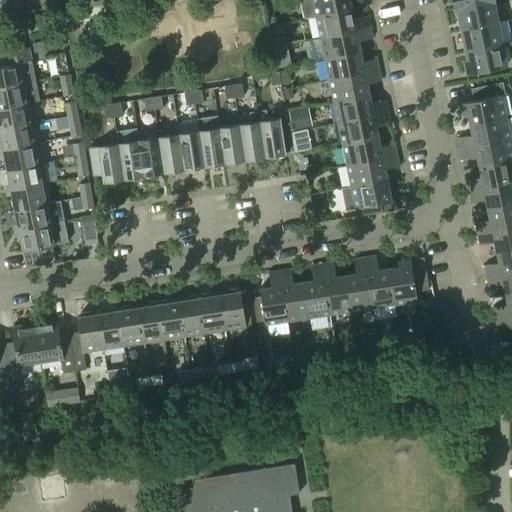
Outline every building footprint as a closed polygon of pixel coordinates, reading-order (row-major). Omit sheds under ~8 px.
[(18,0),(0,0),(0,13),(21,10),(18,0)] [(299,0),(303,18),(315,16),(351,8),(349,0),(299,0)] [(497,22),(492,0),(455,8),(456,9),(457,9),(461,29),(497,22)] [(351,8),(315,16),(319,37),(370,26),(367,15),(353,18),(351,8)] [(501,43),(497,22),(461,29),(465,51),(501,43)] [(370,26),(319,37),(324,58),(360,50),(358,41),(372,37),(370,26)] [(505,65),(501,43),(465,51),(467,59),(464,60),(466,73),(505,65)] [(4,65),(0,65),(0,87),(35,81),(28,47),(2,53),(4,65)] [(360,50),(324,58),(328,79),(378,69),(376,58),(362,60),(360,50)] [(288,54),(276,57),(278,67),(290,65),(288,54)] [(378,69),(328,79),(333,101),(369,93),(367,83),(381,80),(378,69)] [(278,71),(270,72),(272,85),(280,84),(278,71)] [(68,74),(59,76),(63,95),(72,93),(68,74)] [(35,81),(0,87),(0,108),(30,103),(39,101),(35,81)] [(473,100),(459,103),(462,115),(467,114),(469,124),(505,116),(501,95),(505,94),(502,81),(471,88),(473,100)] [(241,82),(233,84),(235,96),(243,95),(241,82)] [(233,84),(224,85),(226,98),(235,96),(233,84)] [(201,89),(193,90),(194,103),(203,101),(201,89)] [(193,90),(184,91),(186,104),(194,103),(193,90)] [(333,101),(323,103),(328,123),(337,121),(337,122),(387,111),(385,101),(371,104),(369,93),(333,101)] [(161,95),(152,96),(154,109),(163,107),(161,95)] [(152,96),(144,98),(146,110),(154,109),(152,96)] [(74,101),(65,103),(67,115),(76,114),(74,101)] [(120,101),(112,103),(114,115),(122,114),(120,101)] [(30,103),(0,108),(0,128),(34,122),(30,103)] [(112,103),(103,104),(105,116),(114,115),(112,103)] [(308,107),(289,111),(292,129),(312,125),(308,107)] [(387,111),(337,122),(342,143),(378,135),(376,126),(390,123),(387,111)] [(76,114),(67,115),(71,136),(81,134),(76,114)] [(217,115),(197,118),(199,130),(204,166),(224,162),(219,127),(217,115)] [(471,134),(457,137),(459,148),(510,137),(505,116),(469,124),(471,134)] [(280,117),(259,120),(264,156),(285,153),(280,117)] [(259,120),(239,124),(244,159),(264,156),(259,120)] [(34,122),(0,128),(0,137),(2,149),(38,142),(34,122)] [(239,124),(219,127),(224,162),(244,159),(239,124)] [(136,128),(116,131),(118,142),(123,178),(143,175),(138,139),(136,128)] [(199,130),(179,133),(184,169),(204,166),(199,130)] [(179,133),(158,136),(164,172),(184,169),(179,133)] [(378,135),(342,143),(346,164),(396,154),(394,143),(380,145),(378,135)] [(138,139),(143,175),(164,172),(158,136),(138,139)] [(511,149),(510,137),(459,148),(462,159),(476,156),(478,166),(511,159),(511,149)] [(38,142),(2,149),(6,170),(42,162),(38,142)] [(82,142),(73,143),(75,156),(84,154),(82,142)] [(118,142),(89,147),(94,174),(101,173),(103,181),(123,178),(118,142)] [(84,154),(75,156),(78,176),(87,174),(84,154)] [(396,154),(346,164),(350,185),(386,178),(384,168),(398,165),(396,154)] [(480,176),(466,179),(468,190),(511,181),(511,159),(478,166),(480,176)] [(42,162),(6,170),(10,190),(46,182),(42,162)] [(386,178),(350,185),(355,208),(362,206),(376,203),(391,200),(386,178)] [(511,181),(468,190),(471,202),(485,199),(487,209),(511,203),(511,181)] [(46,182),(10,190),(14,209),(50,202),(46,182)] [(88,182),(79,183),(81,196),(90,195),(88,182)] [(90,195),(81,196),(83,209),(92,207),(90,195)] [(50,202),(14,209),(18,229),(54,222),(50,202)] [(489,219),(475,222),(477,233),(511,226),(511,203),(487,209),(489,219)] [(93,215),(81,217),(85,244),(98,241),(93,215)] [(54,222),(18,229),(23,250),(68,241),(64,220),(54,222)] [(511,226),(477,233),(480,244),(494,241),(496,252),(511,248),(511,226)] [(498,261),(484,264),(486,276),(511,270),(511,248),(496,252),(498,261)] [(376,255),(365,256),(372,307),(394,304),(388,267),(378,269),(376,255)] [(356,272),(346,274),(351,310),(372,307),(365,256),(354,258),(356,272)] [(398,266),(388,267),(394,304),(416,300),(415,291),(428,288),(427,280),(413,282),(410,258),(397,260),(398,266)] [(333,261),(322,263),(330,314),(351,310),(346,274),(335,275),(333,261)] [(313,279),(303,280),(309,317),(330,314),(322,263),(311,265),(313,279)] [(291,268),(279,270),(288,320),(309,317),(303,280),(293,282),(291,268)] [(270,286),(260,287),(265,324),(288,320),(279,270),(268,271),(270,286)] [(511,270),(486,276),(489,286),(503,284),(505,294),(511,292),(511,270)] [(235,288),(218,291),(224,329),(245,326),(239,290),(236,291),(235,288)] [(202,296),(198,297),(204,332),(224,329),(218,291),(201,293),(202,296)] [(507,304),(493,307),(495,318),(511,314),(511,292),(505,294),(507,304)] [(195,294),(178,297),(184,336),(204,332),(198,297),(196,297),(195,294)] [(161,303),(158,303),(164,339),(184,336),(178,297),(160,300),(161,303)] [(155,301),(137,303),(143,342),(164,339),(158,303),(156,303),(155,301)] [(121,309),(118,309),(123,345),(143,342),(137,303),(120,306),(121,309)] [(434,306),(422,308),(424,317),(435,315),(434,306)] [(115,307),(97,310),(103,348),(123,345),(118,309),(115,310),(115,307)] [(86,369),(83,351),(103,348),(97,310),(80,312),(80,315),(77,316),(80,336),(70,338),(75,370),(86,369)] [(511,314),(495,318),(497,329),(511,326),(511,329),(511,314)] [(56,319),(34,323),(41,367),(62,364),(63,372),(75,370),(70,338),(59,340),(56,319)] [(15,346),(3,348),(9,381),(21,379),(20,370),(41,367),(34,323),(12,326),(15,346)] [(0,382),(9,381),(3,348),(0,348),(0,382)] [(242,361),(229,363),(231,372),(243,370),(242,361)] [(229,363),(217,365),(218,374),(231,372),(229,363)] [(212,366),(189,369),(191,378),(214,375),(212,366)] [(130,393),(126,367),(107,370),(109,387),(111,396),(130,393)] [(189,369),(177,371),(178,380),(191,378),(189,369)] [(161,374),(149,376),(150,385),(163,383),(161,374)] [(149,376),(136,378),(138,387),(150,385),(149,376)] [(109,387),(97,389),(98,398),(111,396),(109,387)] [(479,410),(465,410),(465,432),(480,432),(479,410)] [(173,478),(177,511),(290,511),(289,499),(297,498),(292,462),(173,478)]
